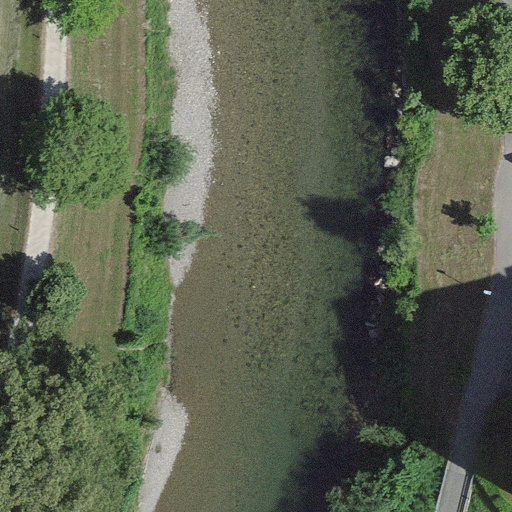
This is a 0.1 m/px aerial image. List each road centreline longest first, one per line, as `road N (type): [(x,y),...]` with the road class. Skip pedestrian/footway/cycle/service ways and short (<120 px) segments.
road 1 (track): [(67,0),(66,88),(29,346),(0,472)]
road 2 (track): [(457,511),(511,297)]
